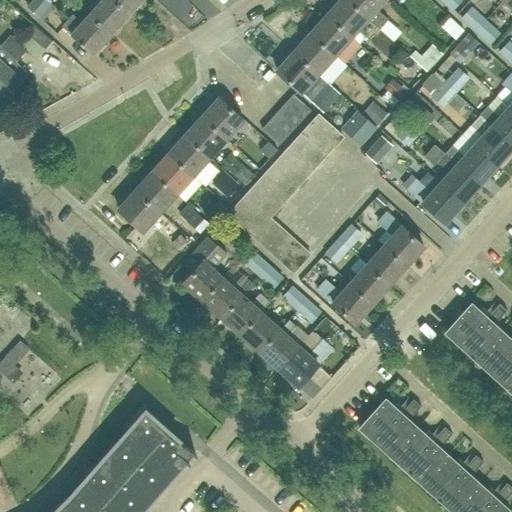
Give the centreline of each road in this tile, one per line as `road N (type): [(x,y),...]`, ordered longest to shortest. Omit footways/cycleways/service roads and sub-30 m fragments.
road 1 (residential): [(290,445),(0,178)]
road 2 (residential): [(290,445),(511,209)]
road 3 (residential): [(0,145),(259,0)]
road 4 (unknown): [(387,342),(511,457)]
